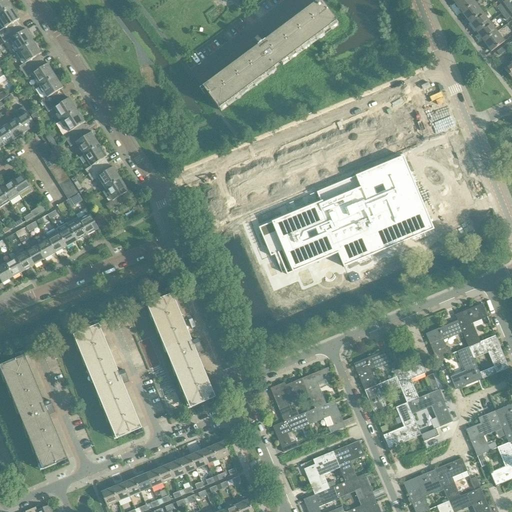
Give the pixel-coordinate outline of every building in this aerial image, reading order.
[(7,0),(0,0),(0,14),(12,7),(7,0)] [(462,13),(475,3),(472,0),(459,0),(455,4),(462,13)] [(507,0),(506,0),(503,3),(508,9),(511,6),(507,0)] [(254,42),(259,46),(203,88),(219,110),(336,23),(320,1),(266,41),(261,36),(261,35),(254,42)] [(469,23),(483,13),(475,3),(462,13),(469,23)] [(500,4),(496,7),(501,14),(505,11),(500,4)] [(17,21),(19,19),(12,7),(0,14),(0,23),(3,29),(0,31),(0,35),(1,37),(20,26),(17,21)] [(506,20),(510,17),(505,11),(501,14),(506,20)] [(477,32),(490,23),(483,13),(469,23),(477,32)] [(484,42),(497,32),(490,23),(477,32),(484,42)] [(26,29),(23,31),(20,26),(1,37),(5,44),(10,40),(17,51),(33,41),(26,29)] [(484,42),(491,52),(504,42),(497,32),(484,42)] [(39,55),(41,54),(33,41),(17,51),(25,64),(20,67),(23,72),(42,60),(39,55)] [(511,45),(509,42),(503,47),(506,51),(511,45)] [(497,52),(499,56),(506,51),(503,47),(497,52)] [(48,64),(45,66),(42,60),(23,72),(27,78),(32,75),(39,86),(55,76),(48,64)] [(61,90),(63,88),(55,76),(39,86),(47,98),(42,101),(45,106),(63,94),(61,90)] [(70,98),(67,100),(63,94),(45,106),(49,113),(54,109),(61,120),(77,110),(70,98)] [(11,96),(4,100),(6,104),(14,99),(11,96)] [(22,116),(19,117),(16,119),(25,133),(36,126),(23,107),(18,110),(22,116)] [(33,107),(28,110),(31,115),(36,112),(33,107)] [(82,124),(85,123),(77,110),(61,120),(69,132),(64,136),(67,141),(85,129),(82,124)] [(35,121),(40,118),(36,113),(31,116),(35,121)] [(25,133),(16,119),(6,126),(14,140),(25,133)] [(0,140),(4,146),(14,140),(6,126),(0,129),(0,140)] [(71,147),(76,143),(83,155),(99,144),(91,133),(89,134),(85,129),(67,141),(71,147)] [(46,142),(36,149),(39,155),(49,148),(46,142)] [(104,159),(107,157),(99,144),(83,155),(91,167),(85,170),(89,175),(107,164),(104,159)] [(42,159),(53,153),(49,148),(39,155),(42,159)] [(46,165),(56,158),(53,153),(42,159),(46,165)] [(290,215),(259,228),(261,234),(266,245),(271,256),(271,257),(274,255),(278,254),(286,272),(287,275),(338,254),(339,257),(344,267),(348,266),(372,256),(412,239),(427,233),(434,230),(434,229),(415,186),(409,171),(406,164),(405,161),(403,157),(390,162),(383,165),(377,168),(352,178),(317,193),(318,195),(321,202),(314,205),(297,212),(293,214),(290,215)] [(49,170),(59,163),(56,158),(46,165),(49,170)] [(52,175),(62,168),(59,163),(49,170),(52,175)] [(113,167),(111,169),(107,164),(89,175),(92,181),(98,178),(105,189),(121,179),(113,167)] [(55,180),(66,174),(62,168),(52,175),(55,180)] [(59,185),(69,179),(66,174),(55,180),(59,185)] [(31,189),(22,175),(11,182),(20,195),(31,189)] [(62,190),(72,184),(69,179),(59,185),(62,190)] [(121,179),(105,189),(113,201),(107,205),(111,210),(113,209),(114,209),(120,205),(120,204),(129,198),(126,193),(129,191),(121,179)] [(20,195),(11,182),(1,189),(10,202),(20,195)] [(65,195),(75,188),(72,184),(62,190),(65,195)] [(68,200),(78,194),(75,188),(65,195),(68,200)] [(0,208),(10,202),(1,189),(0,189),(0,208)] [(74,206),(83,201),(79,194),(70,199),(74,206)] [(57,206),(56,207),(58,209),(60,213),(66,210),(62,203),(57,206)] [(31,212),(32,213),(34,217),(45,211),(42,205),(31,212)] [(78,219),(77,217),(77,218),(87,235),(98,229),(87,209),(82,212),(84,216),(78,219)] [(55,211),(48,215),(50,220),(56,217),(55,211)] [(24,218),(26,221),(34,217),(32,213),(24,218)] [(42,218),(37,221),(40,226),(45,223),(42,218)] [(67,224),(69,228),(77,242),(87,235),(77,218),(67,224)] [(16,228),(23,223),(20,219),(13,224),(16,228)] [(5,234),(12,229),(10,226),(9,226),(7,222),(3,224),(5,229),(2,230),(5,234)] [(26,227),(29,232),(38,227),(35,222),(26,227)] [(77,242),(69,228),(58,234),(66,247),(77,242)] [(16,233),(19,238),(26,234),(23,229),(16,233)] [(44,234),(56,253),(66,247),(58,234),(56,229),(45,235),(44,234)] [(45,260),(56,253),(44,234),(34,240),(45,260)] [(5,239),(8,244),(16,240),(13,235),(5,239)] [(29,242),(33,248),(27,252),(34,265),(45,260),(34,240),(29,242)] [(23,246),(19,248),(22,254),(16,258),(23,272),(34,265),(27,252),(23,246)] [(9,255),(12,260),(5,264),(13,278),(23,272),(16,258),(13,253),(9,255)] [(0,279),(2,284),(11,279),(13,278),(5,264),(0,266),(0,279)] [(147,305),(168,355),(190,409),(215,398),(196,350),(202,348),(198,340),(192,342),(173,295),(147,305)] [(463,332),(463,333),(469,347),(469,348),(481,342),(473,323),(487,317),(482,304),(455,315),(458,321),(463,332)] [(437,361),(443,358),(452,355),(449,347),(447,348),(444,340),(463,333),(463,332),(458,321),(426,334),(437,361)] [(99,325),(74,336),(74,337),(116,439),(142,429),(99,326),(99,325)] [(481,342),(469,348),(474,358),(488,353),(494,367),(480,373),(482,379),(509,368),(495,336),(481,342)] [(465,371),(450,377),(456,390),(482,379),(480,373),(474,358),(469,348),(469,347),(457,352),(465,371)] [(354,364),(365,391),(378,385),(372,371),(391,363),(386,351),(354,364)] [(0,366),(43,470),(68,459),(25,356),(0,366)] [(437,361),(441,372),(447,369),(443,358),(437,361)] [(401,389),(400,389),(406,403),(407,404),(420,398),(412,379),(426,373),(420,360),(394,371),(396,377),(401,389)] [(314,375),(313,374),(302,379),(309,395),(315,409),(326,405),(323,398),(321,399),(315,385),(326,380),(328,385),(334,383),(328,368),(322,370),(323,372),(314,375)] [(427,377),(433,392),(439,390),(445,387),(439,372),(427,377)] [(378,385),(365,391),(376,417),(388,412),(382,397),(400,389),(401,389),(396,377),(378,385)] [(285,383),(270,389),(279,408),(280,407),(283,416),(282,417),(284,422),(285,422),(299,416),(297,411),(292,413),(287,401),(301,395),(303,398),(309,395),(302,379),(290,384),(286,385),(285,383)] [(431,407),(440,427),(453,422),(439,390),(433,392),(420,398),(407,404),(412,415),(413,415),(431,407)] [(326,405),(315,409),(305,414),(309,425),(316,422),(315,419),(328,414),(333,425),(328,427),(331,433),(345,427),(343,421),(341,422),(338,413),(339,412),(336,405),(335,405),(333,402),(326,405)] [(413,415),(412,415),(407,404),(406,403),(396,408),(404,427),(383,436),(389,449),(421,435),(413,415)] [(511,404),(496,411),(498,417),(503,429),(502,429),(508,443),(509,443),(511,441),(511,404)] [(484,436),(502,429),(503,429),(496,411),(478,419),(480,424),(466,430),(477,457),(483,454),(490,451),(484,436)] [(301,425),(302,428),(309,425),(305,414),(299,416),(285,422),(284,422),(274,426),(276,430),(275,431),(278,438),(279,437),(283,446),(281,447),(284,453),(298,447),(296,441),(291,443),(286,431),(301,425)] [(439,436),(436,429),(421,435),(424,442),(439,436)] [(353,471),(351,472),(347,463),(365,456),(359,441),(353,444),(354,445),(344,449),(344,447),(337,450),(337,452),(334,453),(340,468),(346,482),(356,478),(353,471)] [(230,456),(224,442),(213,446),(219,460),(230,456)] [(511,451),(509,443),(508,443),(497,448),(505,467),(490,473),(496,486),(511,479),(511,451)] [(219,460),(213,446),(202,451),(207,465),(219,460)] [(207,465),(202,451),(191,456),(196,470),(207,465)] [(315,495),(315,494),(315,495),(329,489),(327,483),(322,485),(318,474),(331,468),(332,471),(340,468),(334,453),(333,453),(333,452),(315,459),(317,464),(305,469),(307,473),(306,473),(309,480),(310,480),(314,489),(312,489),(315,495)] [(477,457),(481,468),(487,465),(483,454),(477,457)] [(196,470),(191,456),(179,460),(185,474),(196,470)] [(443,490),(447,500),(448,502),(449,502),(461,498),(460,497),(452,478),(467,472),(462,459),(435,470),(437,475),(438,475),(443,487),(442,487),(443,490)] [(185,474),(179,460),(168,465),(174,479),(185,474)] [(174,479),(168,465),(157,469),(163,483),(174,479)] [(163,483),(157,469),(146,474),(152,488),(163,483)] [(435,470),(403,483),(415,511),(425,511),(430,510),(424,497),(443,490),(442,487),(443,487),(438,475),(437,475),(435,470)] [(152,488),(146,474),(135,479),(141,493),(152,488)] [(365,479),(364,475),(356,478),(346,482),(334,487),(339,498),(346,495),(345,492),(359,487),(364,498),(359,500),(361,506),(362,506),(374,501),(376,500),(373,494),(372,495),(368,486),(369,485),(366,478),(365,479)] [(476,478),(470,480),(475,491),(481,489),(476,478)] [(141,493),(135,479),(124,483),(130,497),(141,493)] [(130,497),(124,483),(113,488),(119,502),(130,497)] [(192,492),(190,487),(179,492),(181,496),(192,492)] [(315,495),(305,499),(306,503),(305,504),(308,511),(310,510),(310,511),(334,511),(334,510),(330,511),(320,511),(317,504),(331,498),(332,501),(339,498),(334,487),(329,489),(315,495)] [(101,493),(107,507),(119,502),(113,488),(101,493)] [(475,511),(490,511),(481,489),(475,491),(460,497),(461,498),(449,502),(453,511),(457,511),(473,506),(475,511)] [(196,500),(194,495),(183,500),(185,505),(196,500)] [(253,511),(248,500),(237,505),(239,511),(253,511)] [(376,505),(374,501),(362,506),(361,506),(351,510),(346,511),(378,511),(379,511),(380,511),(377,504),(376,505)] [(452,511),(448,502),(438,507),(439,511),(452,511)]
